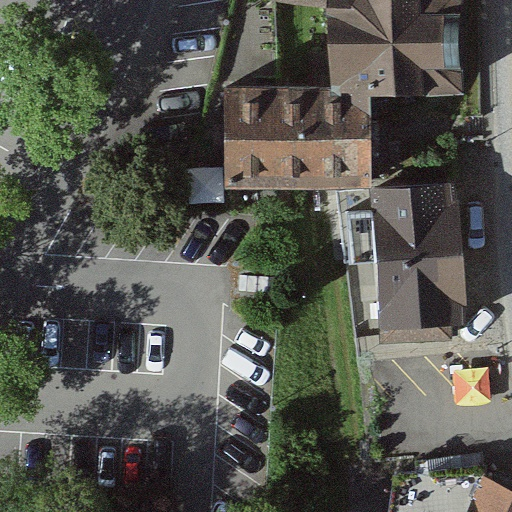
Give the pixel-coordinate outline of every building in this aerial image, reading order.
[(315,52),(316,87),(370,87),(459,86),(458,0),(328,0),(329,0),(330,52),(315,52)] [(227,87),(228,182),(372,179),(370,87),(316,87),(227,87)] [(376,261),(457,256),(454,204),(452,204),(451,184),(340,191),(344,263),(376,261)] [(457,256),(376,261),(380,322),(383,322),(384,339),(449,335),(448,320),(461,319),(457,256)] [(484,465),(395,473),(389,511),(511,511),(511,490),(492,481),(485,480),(484,465)]
